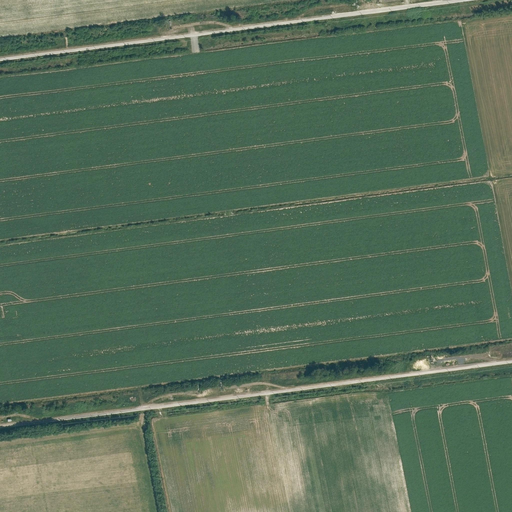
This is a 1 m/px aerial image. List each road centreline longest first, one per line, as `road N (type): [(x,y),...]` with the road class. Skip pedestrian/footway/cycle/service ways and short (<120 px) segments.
road 1 (track): [(511,359),(0,424)]
road 2 (track): [(0,59),(466,0)]
